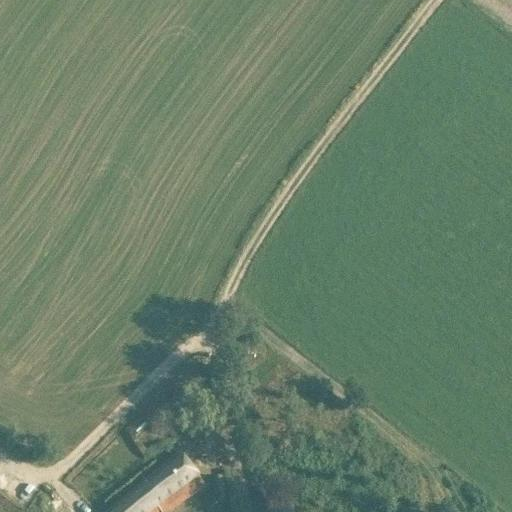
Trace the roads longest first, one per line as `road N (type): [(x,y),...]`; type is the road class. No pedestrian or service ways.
road 1 (track): [(248,511),(215,329),(279,201),(436,0)]
road 2 (track): [(215,329),(90,449),(63,465),(20,464),(0,451)]
